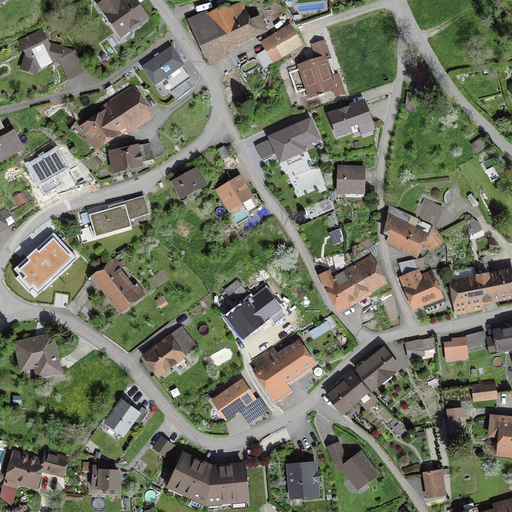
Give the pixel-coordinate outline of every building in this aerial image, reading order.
[(113,0),(105,0),(99,4),(117,30),(126,24),(129,28),(145,17),(133,0),(125,0),(120,4),(115,3),(113,0)] [(211,21),(193,29),(205,56),(264,29),(259,17),(248,22),(240,3),(229,8),(228,5),(208,14),(211,21)] [(290,26),(262,43),(273,62),(301,45),(290,26)] [(26,54),(21,69),(32,72),(36,70),(39,63),(47,58),(55,61),(59,59),(62,48),(48,43),(41,31),(20,42),(26,54)] [(318,60),(300,66),(310,96),(334,88),(336,94),(343,92),(338,75),(331,77),(324,59),(329,57),(324,43),(314,46),(318,60)] [(143,67),(155,85),(183,65),(171,47),(143,67)] [(61,64),(68,79),(81,72),(74,58),(61,64)] [(426,71),(415,77),(425,95),(436,89),(426,71)] [(104,114),(82,127),(95,146),(147,112),(132,88),(100,109),(104,114)] [(330,115),(337,134),(371,123),(364,103),(330,115)] [(301,145),(317,138),(311,125),(295,132),(293,127),(270,137),(280,160),(303,150),(301,145)] [(0,158),(21,147),(9,126),(0,131),(0,158)] [(478,151),(486,145),(482,139),(473,145),(478,151)] [(116,156),(110,157),(114,173),(121,171),(120,168),(141,164),(139,153),(144,152),(146,161),(153,159),(150,144),(142,146),(142,145),(132,146),(115,150),(116,156)] [(224,147),(218,150),(223,160),(229,157),(224,147)] [(275,153),(272,147),(260,152),(262,158),(275,153)] [(70,175),(56,150),(29,165),(47,195),(56,190),(50,179),(63,172),(66,177),(70,175)] [(172,181),(181,197),(205,184),(197,168),(172,181)] [(348,196),(364,196),(365,168),(338,168),(337,191),(348,192),(348,196)] [(218,190),(229,209),(251,197),(239,178),(218,190)] [(14,197),(18,205),(28,199),(24,192),(14,197)] [(89,215),(95,237),(131,227),(125,204),(89,215)] [(405,249),(417,255),(423,241),(430,245),(433,250),(444,241),(437,231),(432,229),(433,227),(392,207),(387,232),(392,235),(389,241),(396,245),(395,248),(403,253),(405,249)] [(0,228),(13,220),(5,208),(0,211),(0,228)] [(470,228),(470,232),(472,235),(482,230),(479,223),(474,219),(467,222),(470,228)] [(19,275),(16,278),(30,292),(38,285),(43,290),(72,264),(66,258),(72,253),(54,233),(14,269),(19,275)] [(369,257),(365,250),(344,262),(349,269),(357,283),(363,279),(369,290),(384,282),(370,257),(369,257)] [(474,259),(477,278),(482,301),(511,295),(511,271),(488,276),(484,257),(474,259)] [(94,274),(121,309),(143,292),(136,283),(130,288),(114,268),(118,265),(119,267),(120,266),(115,258),(94,274)] [(400,264),(403,276),(418,270),(422,270),(423,259),(400,264)] [(483,309),(482,301),(477,278),(474,259),(470,260),(471,268),(448,273),(456,314),(483,309)] [(350,304),(349,302),(335,279),(331,271),(328,272),(326,267),(318,271),(327,292),(329,291),(340,310),(350,304)] [(343,275),(335,279),(349,302),(369,290),(363,279),(357,283),(349,269),(342,273),(343,275)] [(420,276),(418,270),(403,276),(401,277),(413,307),(441,295),(431,271),(420,276)] [(225,290),(234,300),(246,291),(237,280),(225,290)] [(247,306),(230,319),(243,337),(270,316),(274,320),(283,313),(266,291),(253,301),(251,297),(244,303),(247,306)] [(495,337),(486,339),(490,355),(499,353),(499,350),(511,346),(511,324),(508,325),(509,329),(494,332),(495,337)] [(145,356),(158,374),(195,346),(182,329),(145,356)] [(483,332),(466,337),(466,339),(467,348),(486,343),(485,339),(483,332)] [(42,364),(44,374),(59,371),(51,336),(16,344),(22,369),(42,364)] [(436,337),(406,343),(409,358),(424,354),(423,349),(433,347),(433,346),(436,345),(436,337)] [(445,345),(446,360),(465,358),(465,350),(467,350),(467,348),(466,339),(452,341),(453,344),(445,345)] [(257,372),(270,391),(312,363),(299,344),(279,357),(273,348),(253,361),(259,371),(257,372)] [(358,370),(355,372),(370,390),(398,367),(384,349),(358,370)] [(377,400),(370,390),(355,372),(328,394),(342,412),(366,393),(373,403),(377,400)] [(215,401),(226,416),(252,398),(242,383),(215,401)] [(492,384),(472,387),(473,399),(493,397),(492,384)] [(107,422),(123,434),(138,413),(122,401),(107,422)] [(455,432),(464,431),(462,408),(447,410),(449,425),(454,424),(454,427),(453,427),(453,430),(455,430),(455,432)] [(500,435),(498,453),(511,454),(511,418),(492,416),(490,434),(500,435)] [(154,448),(164,456),(172,445),(162,437),(154,448)] [(343,467),(358,487),(376,474),(361,453),(348,463),(344,458),(338,443),(329,447),(335,463),(340,469),(343,467)] [(2,496),(11,503),(17,481),(37,486),(41,469),(62,475),(66,458),(46,453),(43,461),(13,453),(6,481),(4,482),(2,488),(3,490),(2,496)] [(193,495),(192,498),(206,504),(221,503),(221,500),(246,497),(246,498),(247,498),(243,465),(212,468),(184,455),(170,485),(170,486),(171,485),(193,495)] [(292,496),(301,495),(302,498),(307,497),(308,494),(317,494),(316,480),(315,480),(313,463),(289,465),(292,496)] [(92,488),(117,489),(118,471),(107,470),(107,467),(93,466),(92,488)] [(428,472),(431,497),(444,495),(440,470),(428,472)] [(497,511),(492,511),(511,511),(511,499),(505,501),(507,508),(497,511)] [(479,511),(481,511),(480,504),(474,506),(473,503),(455,508),(456,511),(479,511)]
